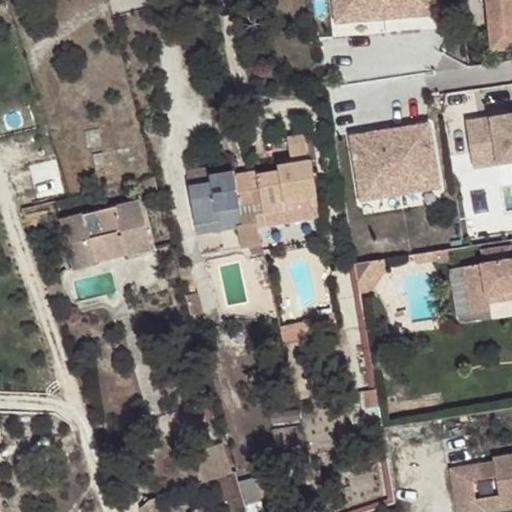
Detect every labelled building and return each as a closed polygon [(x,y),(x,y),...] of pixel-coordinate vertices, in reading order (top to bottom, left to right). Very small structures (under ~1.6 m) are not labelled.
[(385,0),(340,0),(342,22),(387,19),(385,0)] [(428,0),(385,0),(387,19),(430,15),(428,0)] [(511,0),(487,0),(489,21),(511,19),(511,0)] [(492,49),(511,46),(511,19),(489,21),(492,49)] [(511,162),(511,115),(502,117),(503,123),(492,125),(491,119),(465,123),(470,154),(495,150),(497,164),(511,162)] [(433,117),(392,122),(400,180),(442,173),(433,117)] [(392,122),(348,128),(355,186),(400,180),(392,122)] [(260,177),(264,204),(265,212),(298,207),(296,198),(316,195),(312,165),(309,165),(307,139),(291,141),(293,160),(294,167),(281,169),(282,173),(260,177)] [(472,168),(497,164),(495,150),(470,154),(472,168)] [(281,169),(294,167),(293,160),(280,162),(281,169)] [(192,188),(199,226),(227,222),(225,211),(240,209),(256,205),(252,178),(251,174),(238,176),(238,173),(212,178),(213,184),(192,188)] [(260,177),(252,178),(256,205),(257,213),(265,212),(264,204),(260,177)] [(62,217),(73,268),(99,261),(94,236),(125,230),(131,254),(154,249),(144,201),(62,217)] [(227,222),(199,226),(200,236),(238,229),(243,228),(241,216),(240,209),(225,211),(227,222)] [(238,229),(242,249),(262,246),(257,213),(241,216),(243,228),(238,229)] [(94,236),(99,261),(131,254),(125,230),(94,236)] [(511,257),(511,255),(482,260),(483,272),(487,304),(506,301),(505,296),(511,294),(511,257)] [(55,256),(42,260),(46,271),(59,268),(55,256)] [(483,272),(464,275),(471,323),(491,320),(490,312),(511,308),(511,294),(505,296),(506,301),(487,304),(483,272)] [(64,276),(49,281),(57,303),(71,298),(64,276)] [(317,335),(335,332),(332,315),(314,318),(317,335)] [(278,332),(280,342),(303,338),(301,328),(278,332)] [(202,488),(232,478),(224,450),(195,458),(196,462),(202,488)] [(499,504),(511,501),(511,453),(492,456),(493,462),(449,468),(455,503),(476,500),(472,481),(495,478),(497,498),(499,504)] [(181,466),(187,492),(202,488),(196,462),(181,466)] [(491,511),(511,509),(511,501),(499,504),(497,498),(476,500),(455,503),(455,511),(491,511)] [(164,511),(161,500),(155,502),(145,511),(144,511),(164,511)]
